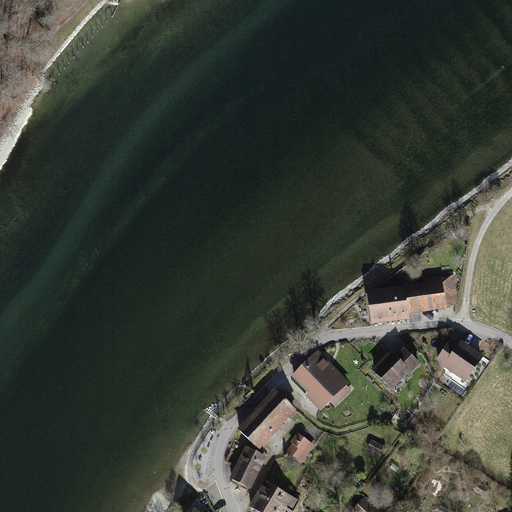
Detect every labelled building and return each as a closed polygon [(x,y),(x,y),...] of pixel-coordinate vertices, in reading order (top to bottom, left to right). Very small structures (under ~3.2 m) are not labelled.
[(371,293),(374,321),(409,317),(408,309),(455,304),(452,277),(430,280),(431,286),(371,293)] [(450,344),(440,359),(468,378),(481,359),(461,345),(459,349),(450,344)] [(392,393),(420,366),(406,352),(398,359),(392,352),(372,372),(392,393)] [(319,353),(293,380),(308,394),(306,396),(322,412),(331,403),(336,408),(355,389),(319,353)] [(274,392),(240,431),(261,449),(296,411),(274,392)] [(425,425),(415,419),(411,425),(421,432),(425,425)] [(318,447),(300,434),(292,445),(294,446),(288,454),(305,466),(318,447)] [(386,449),(374,442),(370,450),(382,456),(386,449)] [(245,448),(231,477),(254,488),(268,458),(245,448)] [(249,507),(257,511),(284,511),(292,497),(263,482),(249,507)] [(366,497),(354,510),(356,511),(375,511),(374,510),(377,507),(366,497)]
